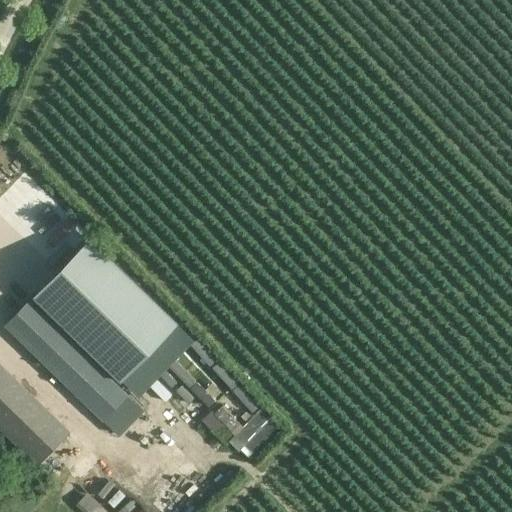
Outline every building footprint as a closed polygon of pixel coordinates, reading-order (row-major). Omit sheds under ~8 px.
[(0,241),(22,256),(15,267),(25,273),(40,250),(0,223),(0,241)] [(120,379),(177,320),(90,236),(34,294),(120,379)] [(30,298),(4,324),(61,381),(87,354),(30,298)] [(0,428),(37,464),(70,430),(0,360),(0,428)] [(214,443),(247,436),(246,432),(255,430),(248,399),(207,408),(214,443)] [(9,505),(16,511),(28,511),(37,504),(22,490),(9,505)] [(81,511),(109,511),(85,490),(72,503),(81,511)] [(104,490),(101,500),(126,507),(129,497),(104,490)]
